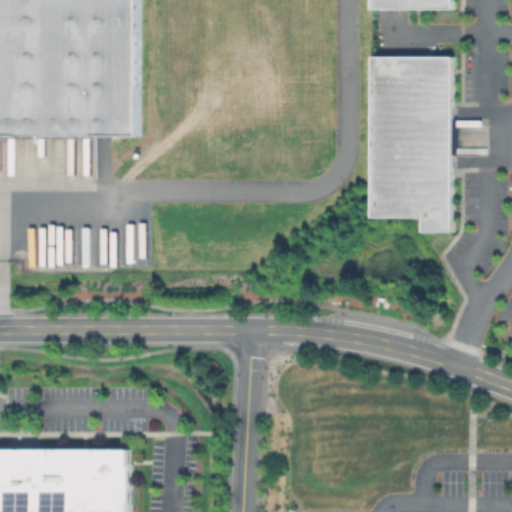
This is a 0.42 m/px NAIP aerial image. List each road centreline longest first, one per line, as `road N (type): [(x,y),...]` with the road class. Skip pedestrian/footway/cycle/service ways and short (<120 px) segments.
road 1 (tertiary): [(0,329),(291,330),(386,344),(511,386)]
road 2 (tertiary): [(240,511),(250,329)]
